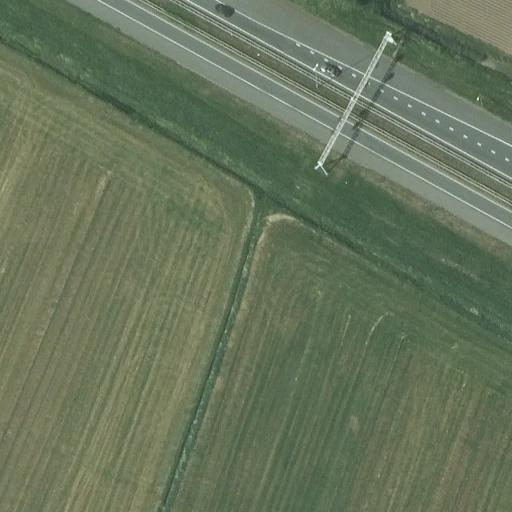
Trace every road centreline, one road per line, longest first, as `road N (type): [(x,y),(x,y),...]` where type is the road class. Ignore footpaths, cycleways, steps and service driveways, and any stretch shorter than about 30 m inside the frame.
road 1 (motorway): [(109,0),(511,221)]
road 2 (motorway): [(511,171),(200,0)]
